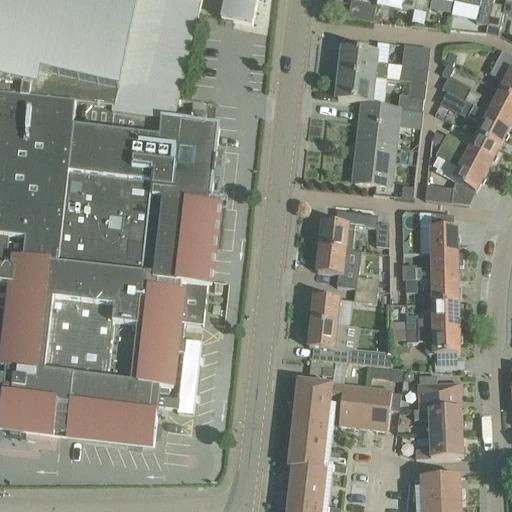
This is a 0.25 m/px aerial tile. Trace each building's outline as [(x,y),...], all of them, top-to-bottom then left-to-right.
[(0,0),(0,429),(1,430),(1,432),(0,436),(28,439),(55,442),(56,438),(59,438),(60,438),(67,439),(67,443),(154,453),(155,449),(158,419),(153,418),(153,410),(154,410),(155,400),(155,399),(156,391),(170,393),(175,354),(178,326),(185,327),(187,327),(204,329),(208,291),(218,208),(212,208),(214,188),(222,130),(176,125),(181,101),(182,98),(202,0),(0,0)] [(226,0),(222,22),(253,28),(258,0),(226,0)] [(404,0),(403,10),(415,12),(417,0),(404,0)] [(431,0),(455,5),(455,0),(417,0),(415,12),(427,15),(429,0),(431,0)] [(455,0),(455,5),(479,10),(475,26),(487,28),(494,0),(455,0)] [(377,9),(371,7),(352,3),(348,19),(373,25),(377,9)] [(493,10),(489,29),(501,31),(505,13),(493,10)] [(341,77),(374,81),(387,82),(389,67),(375,66),(377,56),(344,52),(341,77)] [(450,56),(446,65),(453,68),(457,59),(450,56)] [(442,78),(448,82),(454,71),(448,68),(442,78)] [(428,72),(412,71),(411,85),(426,86),(427,86),(428,72)] [(511,73),(501,94),(511,100),(511,73)] [(364,109),(370,109),(374,81),(341,77),(338,102),(364,105),(364,109)] [(426,86),(411,85),(409,100),(400,99),(399,113),(423,116),(423,114),(424,101),(425,101),(426,86)] [(471,92),(464,104),(475,110),(482,98),(471,92)] [(489,117),(511,129),(511,127),(511,100),(501,94),(489,117)] [(511,129),(489,117),(475,110),(447,96),(441,107),(469,122),(470,120),(484,127),(477,140),(499,152),(511,129)] [(399,113),(370,109),(364,109),(355,186),(390,190),(399,113)] [(423,116),(399,113),(397,130),(421,133),(423,116)] [(436,135),(432,144),(488,173),(499,152),(477,140),(471,151),(458,144),(458,143),(448,137),(446,140),(436,135)] [(488,173),(432,144),(431,157),(460,173),(454,184),(476,196),(488,173)] [(402,201),(414,202),(415,191),(403,189),(402,201)] [(428,189),(426,204),(453,207),(454,192),(428,189)] [(321,250),(353,254),(355,229),(376,232),(376,250),(389,251),(389,228),(378,226),(378,219),(338,214),(336,226),(324,225),(321,250)] [(433,257),(458,256),(457,231),(432,231),(433,257)] [(353,254),(321,250),(318,276),(353,280),(356,255),(353,254)] [(433,271),(417,271),(418,282),(433,282),(458,282),(458,256),(433,257),(433,271)] [(405,269),(405,283),(418,282),(417,271),(417,269),(405,269)] [(389,283),(383,283),(357,280),(356,292),(391,296),(391,283),(389,283)] [(405,283),(406,297),(418,296),(418,282),(405,283)] [(433,282),(434,307),(459,306),(458,282),(433,282)] [(391,296),(356,292),(355,305),(391,309),(391,296)] [(316,300),(313,325),(338,328),(341,303),(316,300)] [(391,326),(391,332),(459,331),(459,306),(434,307),(434,322),(418,323),(418,319),(406,319),(407,325),(391,326)] [(338,328),(313,325),(310,351),(345,355),(345,354),(350,355),(351,352),(356,352),(359,330),(338,328)] [(155,400),(154,410),(178,412),(178,416),(194,418),(202,345),(186,343),(186,344),(184,344),(185,327),(178,326),(175,354),(185,355),(179,402),(155,399),(155,400)] [(460,357),(459,331),(391,332),(392,345),(407,345),(407,347),(418,346),(418,345),(425,345),(426,355),(429,358),(460,357)] [(349,367),(370,369),(372,354),(356,352),(351,352),(350,355),(349,367)] [(394,357),(372,354),(370,369),(392,372),(394,357)] [(323,370),(322,379),(323,379),(334,380),(335,372),(323,370)] [(403,373),(393,372),(392,383),(402,384),(403,373)] [(418,388),(419,413),(462,412),(461,387),(438,388),(437,379),(420,380),(420,388),(418,388)] [(323,511),(328,473),(324,473),(332,405),(334,387),(333,387),(318,385),(309,384),(299,383),(297,401),(296,410),(292,444),(291,453),(289,470),(293,471),(291,487),(290,496),(287,511),(323,511)] [(334,387),(332,405),(337,405),(342,406),(339,429),(364,431),(368,391),(344,388),(334,387)] [(368,391),(364,431),(388,434),(391,414),(400,415),(402,397),(393,396),(393,394),(368,391)] [(462,412),(419,413),(414,413),(414,424),(429,423),(430,438),(463,437),(462,412)] [(464,461),(463,437),(430,438),(430,452),(416,453),(416,463),(464,461)] [(346,477),(347,469),(335,468),(334,475),(346,477)] [(421,481),(422,511),(462,511),(462,507),(466,507),(465,493),(462,493),(461,479),(421,481)]
